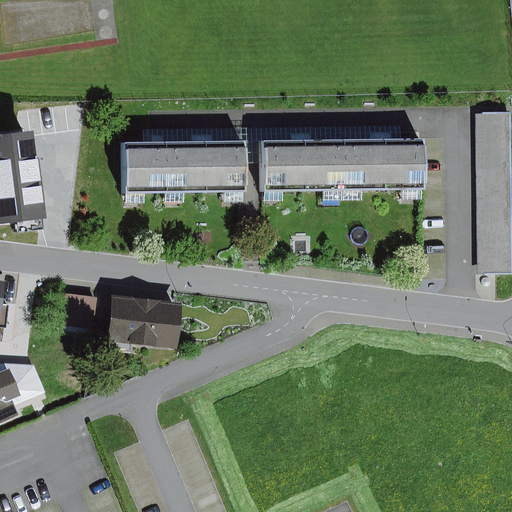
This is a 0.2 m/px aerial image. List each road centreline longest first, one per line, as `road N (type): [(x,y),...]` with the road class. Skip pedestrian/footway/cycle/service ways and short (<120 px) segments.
road 1 (residential): [(186,511),(134,396),(277,331),(301,293)]
road 2 (residential): [(301,293),(0,256)]
road 3 (residential): [(511,315),(301,293)]
